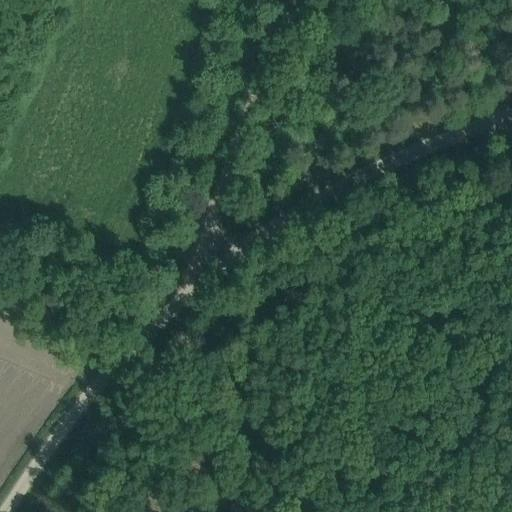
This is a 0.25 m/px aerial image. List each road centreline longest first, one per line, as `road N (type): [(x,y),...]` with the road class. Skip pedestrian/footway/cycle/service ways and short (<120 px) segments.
road 1 (unclassified): [(0,511),(122,353),(214,271),(294,209),(511,111)]
road 2 (track): [(487,511),(122,353)]
road 3 (track): [(214,271),(230,149),(298,0)]
